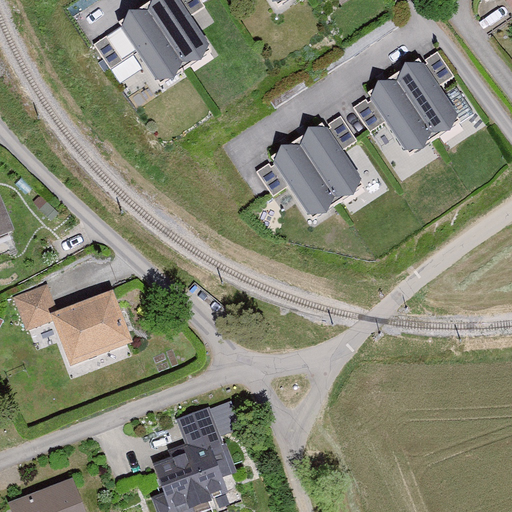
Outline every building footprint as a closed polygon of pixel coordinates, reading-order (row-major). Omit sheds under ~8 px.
[(200,0),(161,0),(125,24),(157,72),(205,40),(189,15),(204,5),(200,0)] [(439,52),(356,109),(372,132),(390,119),(408,144),(456,112),(440,89),(456,79),(439,52)] [(256,170),(273,196),(294,183),(309,209),(357,180),(340,151),(357,141),(342,117),(256,170)] [(55,315),(46,290),(19,300),(29,326),(55,315)] [(130,340),(113,295),(55,315),(74,361),(130,340)] [(231,402),(180,420),(189,446),(171,452),(174,460),(158,466),(169,496),(158,500),(162,511),(195,511),(209,507),(206,499),(225,492),(220,477),(233,472),(219,435),(240,427),(231,402)] [(83,511),(72,482),(13,504),(16,511),(83,511)]
